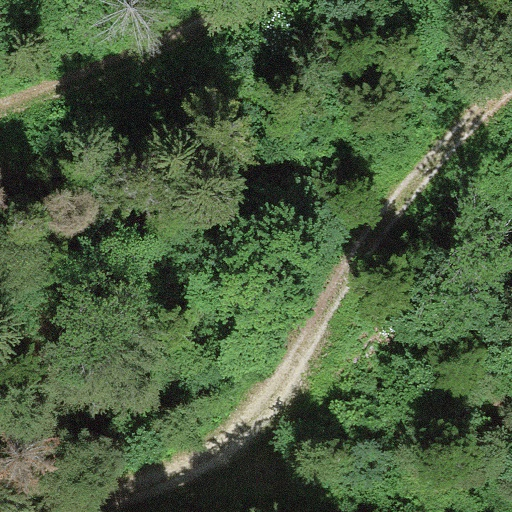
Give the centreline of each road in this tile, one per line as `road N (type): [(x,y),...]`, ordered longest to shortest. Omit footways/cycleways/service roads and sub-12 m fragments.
road 1 (track): [(87,511),(152,487),(270,415),(344,290),(445,152),(511,88)]
road 2 (track): [(280,0),(0,122)]
